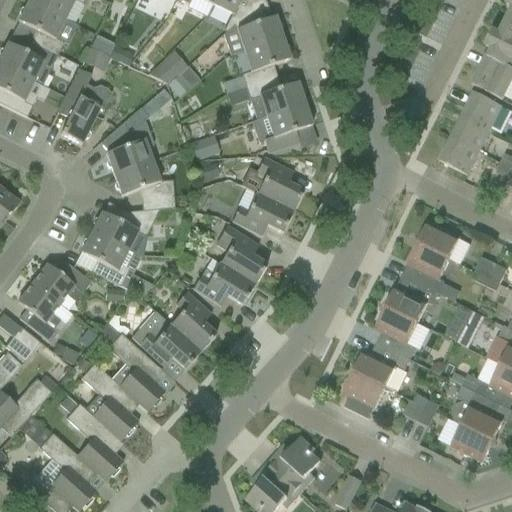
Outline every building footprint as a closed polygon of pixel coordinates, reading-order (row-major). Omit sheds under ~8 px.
[(29,0),(28,4),(64,22),(74,2),(83,7),(85,0),(29,0)] [(224,33),(226,35),(248,15),(236,9),(240,0),(215,0),(212,8),(231,17),(224,33)] [(33,46),(57,58),(63,46),(54,42),(64,22),(28,4),(24,11),(20,12),(18,16),(20,19),(17,25),(38,35),(33,46)] [(223,38),(230,58),(243,54),(282,41),(279,33),(282,31),(280,26),(276,25),(274,20),(252,27),(248,15),(226,35),(223,38)] [(489,42),(511,53),(511,26),(506,24),(499,37),(493,34),(489,42)] [(241,78),(245,90),(271,81),(267,70),(289,63),(287,57),(289,54),(288,50),(284,49),(282,41),(243,54),(250,75),(241,78)] [(482,66),(511,80),(511,71),(511,68),(511,53),(489,42),(485,49),(492,52),(488,60),(486,59),(482,66)] [(0,59),(0,68),(33,85),(43,66),(51,70),(57,58),(33,46),(27,57),(7,46),(4,52),(0,52),(0,59),(0,60),(0,59)] [(89,49),(81,64),(93,69),(100,55),(89,49)] [(114,49),(109,60),(128,68),(133,58),(114,49)] [(164,63),(148,78),(167,88),(178,78),(164,63)] [(489,97),(502,103),(511,82),(511,80),(482,66),(471,88),(489,97)] [(2,107),(27,119),(36,101),(27,97),(33,85),(0,68),(0,93),(7,97),(2,107)] [(65,98),(57,116),(58,117),(60,112),(70,117),(60,137),(81,148),(84,142),(87,142),(89,138),(88,135),(99,112),(102,114),(111,96),(107,94),(108,93),(99,89),(92,91),(86,105),(79,101),(86,88),(90,79),(78,73),(71,87),(65,98)] [(167,88),(178,101),(192,89),(180,77),(167,88)] [(229,107),(246,101),(239,80),(222,86),(229,107)] [(271,81),(245,90),(249,103),(256,123),(265,120),(304,107),(301,100),(304,97),(302,93),(299,92),(297,86),(275,93),(271,81)] [(474,96),(462,119),(490,133),(491,131),(501,137),(511,115),(511,114),(502,110),(474,96)] [(263,145),(267,156),(280,153),(298,146),(298,145),(293,147),(289,136),(311,129),(309,123),(311,120),(310,115),(306,114),(304,107),(265,120),(256,123),(251,125),(258,146),(263,145)] [(110,171),(113,178),(151,164),(147,153),(151,151),(153,148),(145,127),(143,125),(148,121),(140,111),(108,138),(120,151),(105,157),(107,163),(105,166),(107,170),(110,171)] [(451,141),(479,155),(490,133),(462,119),(451,141)] [(439,164),(467,178),(479,155),(451,141),(439,164)] [(198,145),(191,148),(195,159),(202,157),(198,145)] [(501,166),(510,171),(511,167),(511,159),(505,157),(501,166)] [(263,161),(253,180),(262,185),(256,197),(292,215),(303,194),(286,186),(282,184),(287,173),(269,164),(263,161)] [(118,193),(121,200),(159,185),(151,164),(113,178),(115,185),(113,188),(115,192),(118,193)] [(209,166),(197,169),(198,170),(201,182),(212,180),(209,167),(209,166)] [(497,174),(506,179),(510,171),(501,166),(497,174)] [(0,230),(19,207),(0,192),(0,230)] [(238,228),(260,239),(266,228),(282,236),(292,215),(256,197),(247,214),(239,210),(231,224),(238,228)] [(173,199),(146,202),(147,214),(158,213),(174,212),(174,211),(173,199)] [(94,229),(90,236),(127,254),(137,236),(145,239),(158,213),(147,214),(126,217),(121,226),(101,216),(98,221),(94,222),(92,226),(94,229)] [(417,246),(450,262),(460,240),(428,224),(417,246)] [(219,267),(254,288),(266,269),(251,259),(257,249),(236,235),(230,232),(226,229),(215,248),(226,255),(219,267)] [(108,284),(119,289),(128,272),(134,275),(141,259),(135,258),(127,254),(90,236),(87,242),(84,243),(82,247),(83,250),(80,256),(101,267),(96,277),(90,274),(90,275),(108,284)] [(417,246),(407,267),(413,271),(408,281),(438,296),(439,295),(443,286),(444,284),(439,282),(450,262),(417,246)] [(475,283),(486,289),(491,278),(496,267),(482,261),(474,275),(478,277),(475,283)] [(201,278),(192,292),(198,296),(215,306),(222,296),(226,299),(241,308),(254,288),(219,267),(213,277),(205,272),(201,278)] [(486,289),(496,294),(507,273),(496,267),(491,278),(486,289)] [(32,287),(59,308),(66,298),(74,305),(90,285),(85,281),(69,269),(61,279),(46,268),(32,287)] [(385,310),(417,326),(428,306),(432,308),(438,296),(408,281),(403,292),(396,289),(385,310)] [(152,288),(140,282),(132,297),(141,302),(152,288)] [(41,340),(49,346),(57,335),(71,318),(58,309),(59,308),(32,287),(17,306),(32,318),(25,327),(41,340)] [(106,291),(104,304),(122,306),(123,293),(106,291)] [(169,328),(200,356),(215,338),(202,326),(210,318),(191,301),(186,295),(175,307),(182,314),(169,328)] [(446,340),(464,346),(475,313),(456,307),(446,340)] [(376,346),(410,362),(416,351),(407,347),(417,326),(385,310),(374,332),(382,335),(376,346)] [(167,358),(184,373),(200,356),(169,328),(154,315),(131,341),(144,353),(159,367),(167,358)] [(12,341),(32,356),(39,346),(20,330),(12,341)] [(488,361),(511,373),(511,333),(508,331),(504,330),(488,361)] [(110,347),(107,351),(124,367),(132,374),(118,389),(133,404),(146,416),(152,409),(153,410),(161,402),(159,401),(164,395),(151,383),(160,373),(145,360),(144,359),(143,357),(120,336),(118,338),(110,347)] [(4,350),(23,366),(32,356),(12,341),(4,350)] [(386,390),(396,395),(407,376),(404,374),(410,362),(376,346),(371,357),(364,353),(353,374),(385,391),(386,390)] [(60,363),(72,369),(78,356),(65,350),(60,363)] [(0,391),(21,369),(6,356),(0,362),(0,391)] [(81,361),(75,368),(83,375),(89,369),(81,361)] [(462,389),(509,412),(511,406),(511,373),(496,365),(488,361),(488,362),(500,368),(490,388),(468,377),(462,389)] [(430,372),(440,377),(446,368),(439,364),(433,366),(430,372)] [(93,366),(79,380),(82,383),(93,393),(98,397),(105,404),(91,419),(117,444),(119,445),(125,439),(127,440),(134,432),(132,431),(138,425),(125,413),(133,404),(118,389),(111,382),(93,366)] [(353,374),(342,396),(349,400),(344,410),(368,422),(373,411),(375,412),(385,391),(353,374)] [(0,431),(4,427),(14,436),(18,432),(30,418),(50,396),(50,395),(39,385),(36,382),(13,407),(0,395),(0,431)] [(462,389),(456,400),(464,404),(471,407),(461,427),(461,428),(493,444),(504,423),(504,422),(497,419),(502,409),(483,399),(477,396),(475,395),(462,389)] [(403,417),(417,425),(428,403),(418,398),(414,405),(410,403),(403,417)] [(59,408),(68,416),(75,408),(66,400),(59,408)] [(417,425),(428,430),(439,408),(428,403),(417,425)] [(77,406),(64,421),(89,444),(75,459),(91,473),(91,474),(104,486),(110,479),(112,480),(118,473),(117,471),(123,465),(109,453),(117,444),(91,419),(90,418),(89,417),(84,412),(77,406)] [(30,418),(18,432),(28,441),(40,427),(30,418)] [(40,427),(28,441),(38,449),(50,436),(40,427)] [(450,450),(482,466),(493,444),(461,428),(450,450)] [(33,475),(22,487),(23,487),(50,511),(69,511),(71,510),(73,511),(80,511),(83,508),(85,510),(92,502),(90,501),(96,495),(83,483),(91,474),(91,473),(75,459),(50,436),(38,449),(37,451),(50,463),(37,478),(33,475)] [(270,469),(301,496),(315,481),(310,476),(320,465),(311,457),(314,453),(300,440),(290,452),(284,447),(279,453),(282,455),(270,469)] [(262,511),(263,511),(278,511),(282,508),(286,511),(301,496),(270,469),(257,482),(255,480),(250,486),(255,491),(245,502),(255,511),(262,511)] [(335,507),(345,511),(346,511),(360,485),(349,480),(335,507)]
